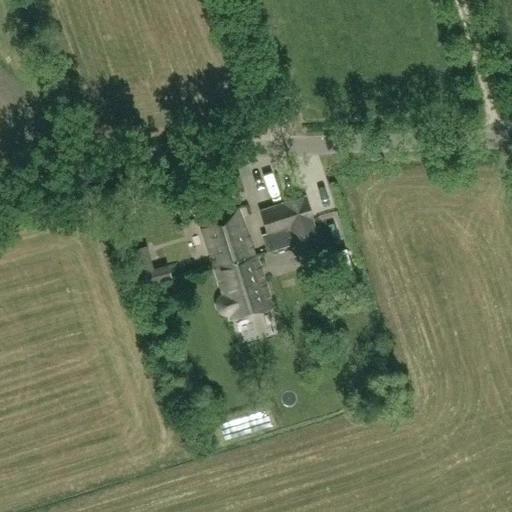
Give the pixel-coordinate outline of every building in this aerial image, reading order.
[(323,258),(312,220),(304,197),(281,205),(288,227),(300,265),(323,258)] [(288,227),(281,205),(261,211),(268,233),(288,227)] [(214,267),(253,257),(237,210),(199,218),(214,267)] [(147,247),(129,252),(138,286),(168,278),(166,271),(154,274),(147,247)] [(276,282),(302,275),(294,249),(269,256),(276,282)] [(354,282),(345,250),(332,253),(341,285),(354,282)] [(253,257),(214,267),(223,293),(218,297),(216,302),(217,308),(220,313),(224,316),(230,317),(231,318),(270,307),(253,257)]
